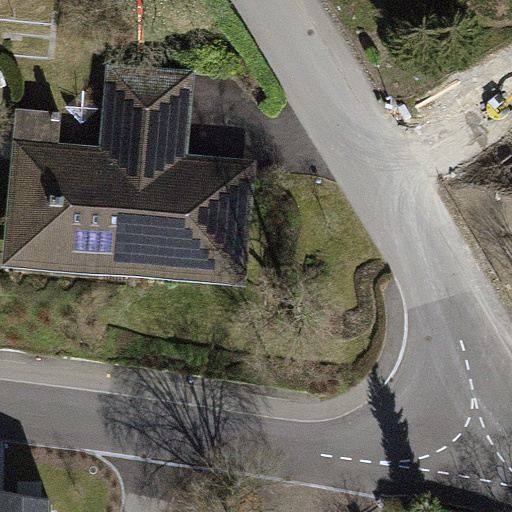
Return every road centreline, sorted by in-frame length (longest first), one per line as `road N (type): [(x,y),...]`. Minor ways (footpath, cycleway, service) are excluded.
road 1 (residential): [(258,0),(434,285),(452,354),(454,416),(444,475)]
road 2 (residential): [(161,429),(444,475)]
road 3 (residential): [(0,408),(161,429)]
